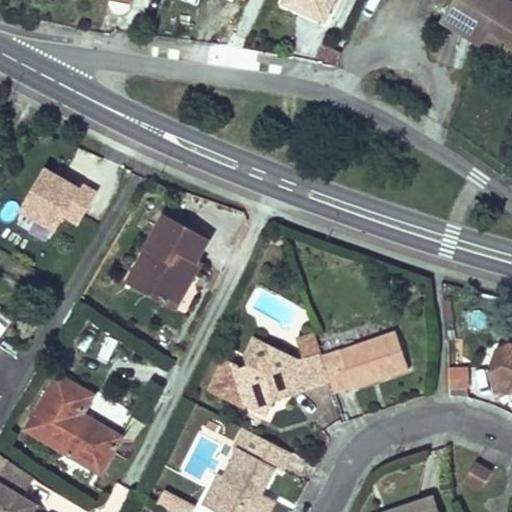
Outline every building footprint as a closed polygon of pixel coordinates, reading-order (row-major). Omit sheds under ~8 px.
[(332,0),(285,0),(285,2),(324,19),(332,0)] [(456,0),(444,20),(463,32),(466,27),(472,30),(471,32),(471,34),(472,37),(474,39),(477,40),(479,40),(481,39),(483,37),(480,42),(499,54),(508,40),(511,42),(511,4),(505,0),(456,0)] [(337,63),(342,49),(324,43),(319,57),(337,63)] [(61,216),(82,224),(98,183),(40,161),(15,227),(52,241),(61,216)] [(208,241),(167,217),(164,215),(144,248),(149,260),(134,285),(174,309),(189,283),(185,281),(196,261),(208,241)] [(125,280),(134,285),(149,260),(144,248),(125,280)] [(185,281),(189,283),(201,264),(196,261),(185,281)] [(397,332),(322,357),(330,380),(334,390),(353,384),(354,387),(410,368),(397,332)] [(315,335),(299,340),(305,359),(308,358),(321,354),(315,335)] [(291,387),(293,392),(317,384),(308,358),(305,359),(300,361),(255,339),(247,355),(251,365),(239,369),(238,365),(226,359),(211,388),(241,403),(245,401),(239,384),(248,392),(252,405),(267,412),(273,399),(276,392),(291,387)] [(511,347),(510,343),(496,349),(488,373),(495,388),(504,384),(508,393),(511,390),(511,347)] [(322,357),(321,354),(308,358),(317,384),(330,380),(322,357)] [(466,367),(449,367),(449,388),(466,387),(466,367)] [(94,394),(58,373),(25,428),(101,473),(123,436),(90,416),(88,420),(82,416),(94,394)] [(252,405),(248,392),(239,384),(245,401),(252,405)] [(504,384),(495,388),(500,397),(508,393),(504,384)] [(291,387),(276,392),(273,399),(293,392),(291,387)] [(467,397),(466,387),(449,388),(449,396),(463,397),(467,397)] [(246,452),(255,433),(244,428),(236,445),(240,446),(239,448),(246,452)] [(291,452),(255,433),(246,452),(239,448),(224,478),(219,476),(204,506),(216,511),(259,511),(267,499),(260,496),(261,493),(274,467),(281,471),(291,452)] [(34,479),(7,460),(0,470),(0,511),(29,511),(30,510),(18,501),(34,479)] [(492,472),(476,462),(465,480),(481,490),(492,472)] [(267,499),(259,511),(268,511),(275,500),(261,493),(260,496),(267,499)] [(440,511),(435,496),(390,511),(440,511)] [(189,511),(179,507),(180,505),(171,500),(166,509),(172,511),(189,511)]
